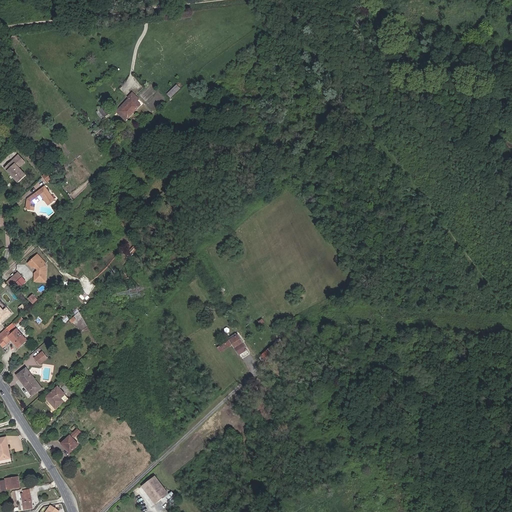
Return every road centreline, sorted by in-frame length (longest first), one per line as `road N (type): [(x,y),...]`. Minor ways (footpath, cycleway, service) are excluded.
road 1 (track): [(0,26),(231,0)]
road 2 (residential): [(0,385),(72,511)]
